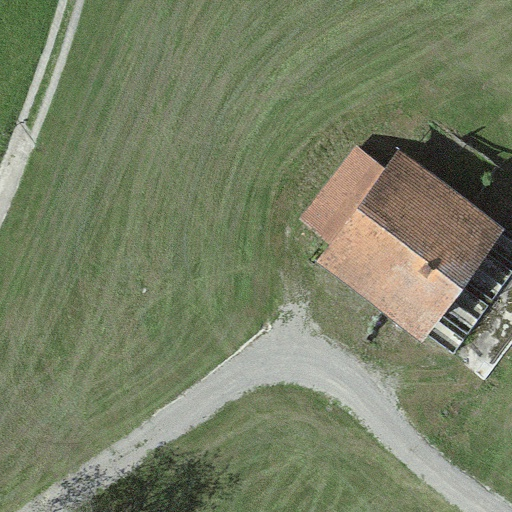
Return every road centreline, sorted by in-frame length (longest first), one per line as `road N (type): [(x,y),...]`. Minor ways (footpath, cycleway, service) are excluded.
road 1 (track): [(41,511),(239,364),(321,355),(427,472),(488,511)]
road 2 (track): [(0,187),(70,0)]
